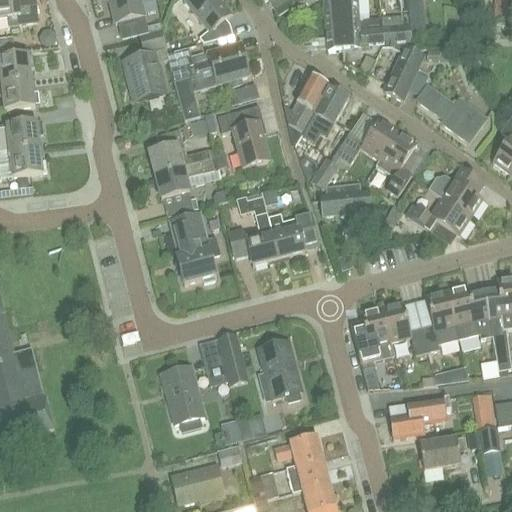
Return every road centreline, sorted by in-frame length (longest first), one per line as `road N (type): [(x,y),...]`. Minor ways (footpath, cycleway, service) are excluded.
road 1 (residential): [(242,0),(305,63),(435,140),(511,200)]
road 2 (residential): [(326,297),(154,342),(114,206)]
road 3 (residential): [(382,511),(326,297)]
road 4 (residential): [(114,206),(100,150),(106,116),(77,17),(64,0)]
road 5 (residential): [(326,297),(511,245)]
road 6 (residential): [(241,0),(296,181)]
